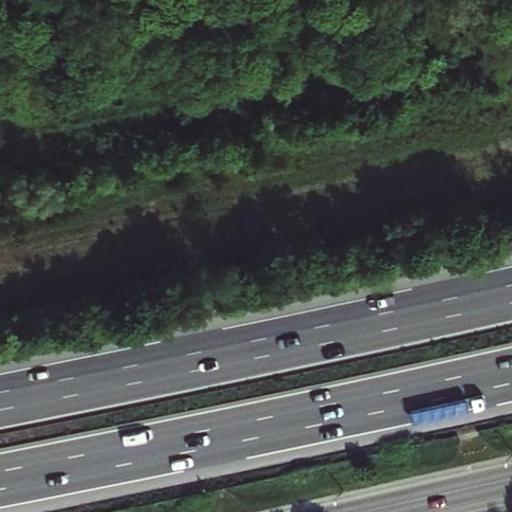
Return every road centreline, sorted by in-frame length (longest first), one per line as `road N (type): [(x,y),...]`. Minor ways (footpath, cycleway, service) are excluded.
road 1 (motorway): [(511,292),(0,400)]
road 2 (motorway): [(0,478),(511,374)]
road 3 (tertiary): [(366,511),(511,479)]
